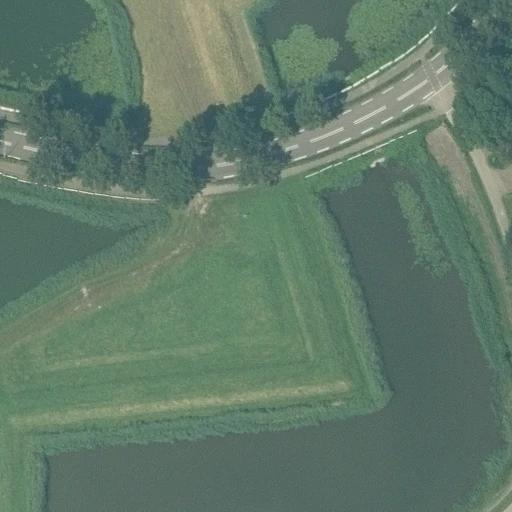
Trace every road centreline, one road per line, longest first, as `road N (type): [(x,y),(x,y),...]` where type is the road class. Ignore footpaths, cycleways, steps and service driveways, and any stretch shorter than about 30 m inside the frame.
road 1 (tertiary): [(38,150),(118,167),(209,167),(294,147),(383,108),(430,77)]
road 2 (track): [(0,346),(151,272),(185,247),(204,212),(209,167)]
road 3 (unclassified): [(511,247),(461,124),(430,77)]
